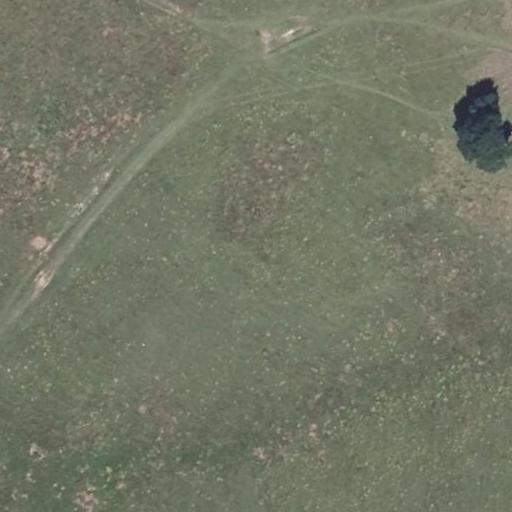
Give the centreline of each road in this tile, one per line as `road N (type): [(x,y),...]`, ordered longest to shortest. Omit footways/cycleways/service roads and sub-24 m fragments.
road 1 (track): [(256,44),(127,166),(0,326)]
road 2 (track): [(256,44),(319,21),(376,14)]
